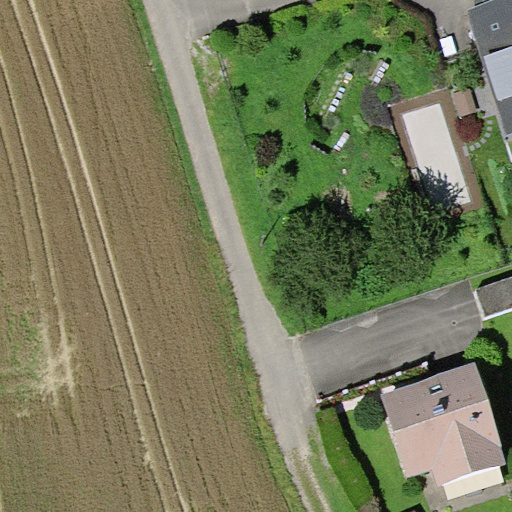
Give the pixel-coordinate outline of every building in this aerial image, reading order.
[(511,0),(477,0),(483,14),(493,47),(484,50),(509,132),(511,131),(511,0)] [(478,34),(484,50),(493,47),(483,14),(473,17),(478,34)] [(511,278),(476,290),(486,318),(511,309),(511,278)] [(409,472),(437,463),(453,458),(456,467),(496,455),(493,445),(497,444),(476,374),(387,402),(399,442),(409,472)] [(499,466),(496,455),(456,467),(453,458),(437,463),(443,484),(499,466)]
